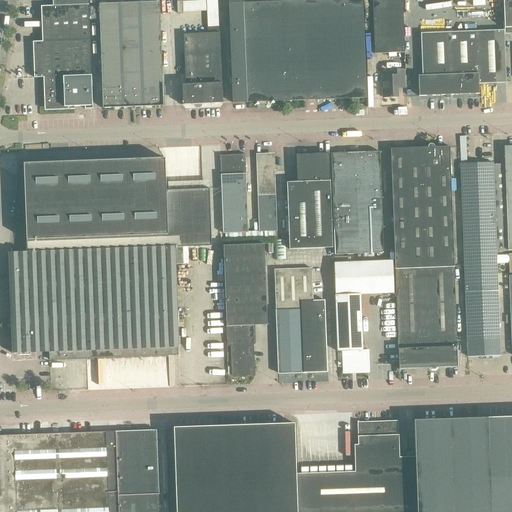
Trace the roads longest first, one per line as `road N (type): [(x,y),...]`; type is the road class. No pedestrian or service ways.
road 1 (unclassified): [(0,138),(511,120)]
road 2 (unclassified): [(511,392),(0,410)]
road 3 (unknown): [(169,132),(164,6)]
